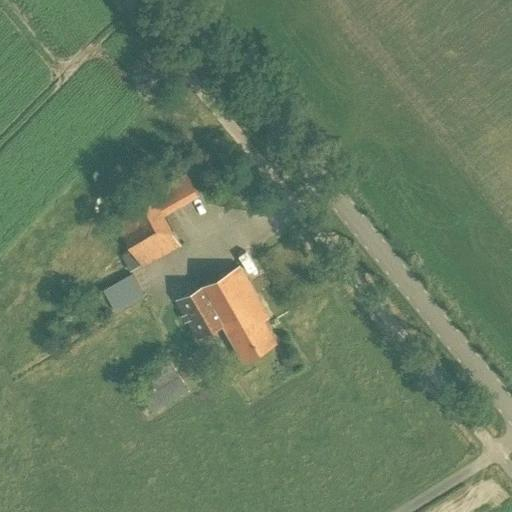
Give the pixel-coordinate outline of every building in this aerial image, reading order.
[(152,193),(113,216),(132,250),(121,256),(130,271),(131,270),(141,265),(142,267),(181,245),(173,232),(174,230),(165,215),(199,195),(186,173),(152,193)] [(202,286),(223,323),(244,360),(277,342),(264,319),(270,316),(254,289),(241,265),(202,286)] [(132,273),(103,290),(116,312),(145,295),(132,273)] [(199,337),(223,323),(202,286),(177,299),(199,337)] [(135,382),(154,412),(188,389),(169,360),(135,382)]
